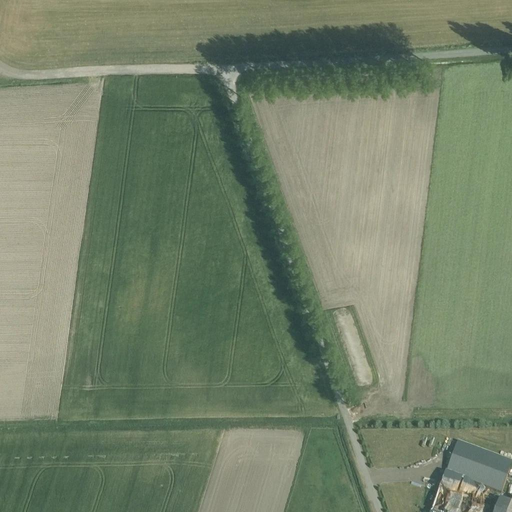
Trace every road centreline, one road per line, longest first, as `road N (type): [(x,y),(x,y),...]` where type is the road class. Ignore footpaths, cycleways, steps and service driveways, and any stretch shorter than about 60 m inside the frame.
road 1 (unclassified): [(378,511),(227,70),(511,48)]
road 2 (track): [(227,70),(29,77),(0,67)]
